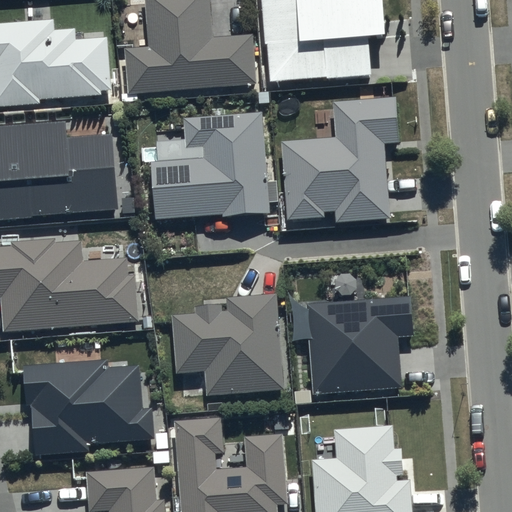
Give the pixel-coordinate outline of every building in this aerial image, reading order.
[(214,39),(211,0),(144,0),(149,47),(127,49),(130,94),(257,85),(253,36),(214,39)] [(262,0),(269,85),(373,76),(370,39),(386,38),(383,0),(262,0)] [(55,20),(0,23),(0,105),(40,104),(40,99),(103,95),(103,91),(112,91),(109,39),(78,41),(78,28),(56,30),(55,20)] [(396,99),(335,103),(337,139),(283,142),(288,220),(325,217),(325,214),(337,213),(338,224),(391,220),(386,145),(399,144),(396,99)] [(204,160),(152,163),(156,220),(224,215),(224,218),(271,215),(264,113),(184,118),(186,150),(203,149),(204,160)] [(67,121),(0,127),(0,222),(120,212),(113,135),(68,139),(67,121)] [(13,248),(0,248),(0,299),(2,300),(4,331),(140,323),(137,277),(129,278),(128,261),(83,263),(82,243),(56,245),(56,242),(13,245),(13,248)] [(285,391),(277,294),(227,298),(227,306),(197,308),(198,317),(172,319),(177,376),(205,373),(207,398),(285,391)] [(412,297),(308,304),(314,396),(403,390),(400,338),(415,337),(412,297)] [(109,361),(23,367),(26,407),(32,406),(36,459),(91,455),(91,449),(157,445),(155,409),(144,409),(141,366),(110,369),(109,361)] [(289,507),(283,435),(246,438),(248,469),(217,472),(216,454),(226,453),(224,419),(175,423),(181,511),(279,511),(279,508),(289,507)] [(336,459),(313,460),(316,511),(414,511),(412,482),(398,483),(398,477),(403,476),(401,450),(395,450),(393,427),(334,431),(336,459)] [(155,469),(89,474),(92,511),(112,510),(112,511),(167,511),(167,500),(158,501),(155,469)]
